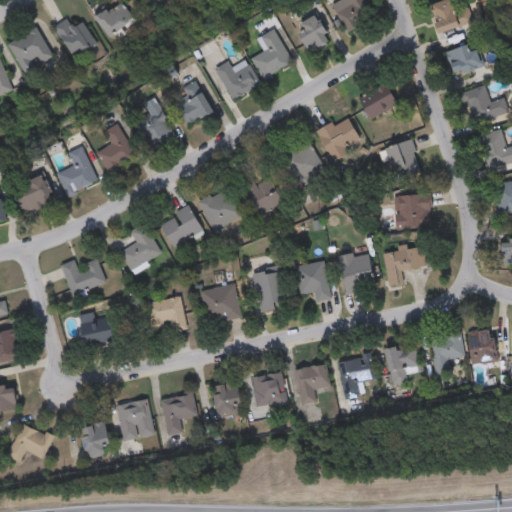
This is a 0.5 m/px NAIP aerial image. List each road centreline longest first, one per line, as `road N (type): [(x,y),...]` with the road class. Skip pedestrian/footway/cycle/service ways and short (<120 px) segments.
road 1 (residential): [(65,390),(440,312),(460,293),(471,275),(466,214),(393,0)]
road 2 (residential): [(406,33),(92,226),(0,257)]
road 3 (residential): [(29,250),(65,390)]
